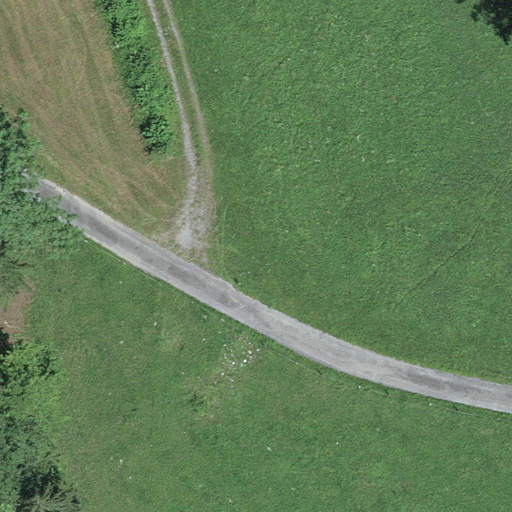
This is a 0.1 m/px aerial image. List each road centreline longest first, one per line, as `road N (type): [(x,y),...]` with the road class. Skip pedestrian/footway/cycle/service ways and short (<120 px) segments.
road 1 (track): [(0,177),(251,322),(459,399),(511,408)]
road 2 (track): [(180,281),(192,147),(151,0)]
